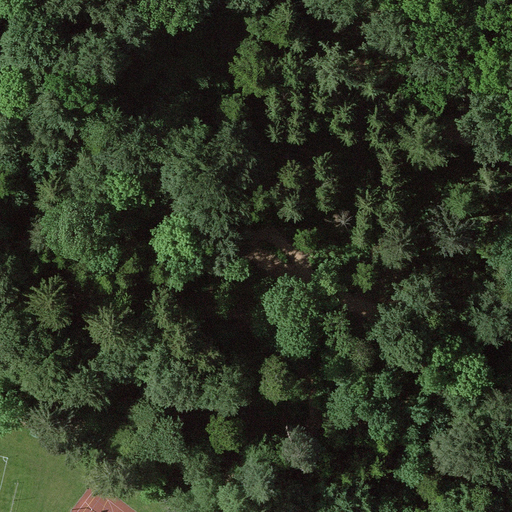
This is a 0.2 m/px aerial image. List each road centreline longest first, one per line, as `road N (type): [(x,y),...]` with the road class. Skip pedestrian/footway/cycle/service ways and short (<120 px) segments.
road 1 (track): [(456,511),(489,428),(339,259),(203,185),(90,168),(0,181)]
road 2 (track): [(0,304),(90,336),(297,511)]
road 3 (track): [(235,0),(304,83),(511,224)]
